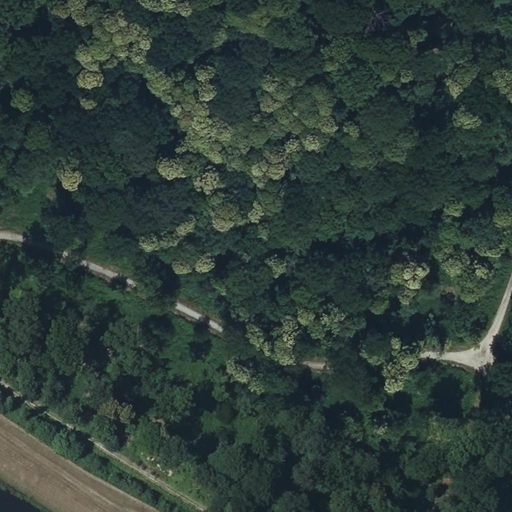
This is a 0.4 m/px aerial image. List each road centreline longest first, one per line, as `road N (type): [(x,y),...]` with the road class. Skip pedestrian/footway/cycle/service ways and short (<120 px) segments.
road 1 (track): [(0,237),(137,287),(284,359),(309,364),(423,351),(480,361)]
road 2 (track): [(0,379),(223,511)]
road 3 (track): [(511,278),(480,361),(511,386)]
